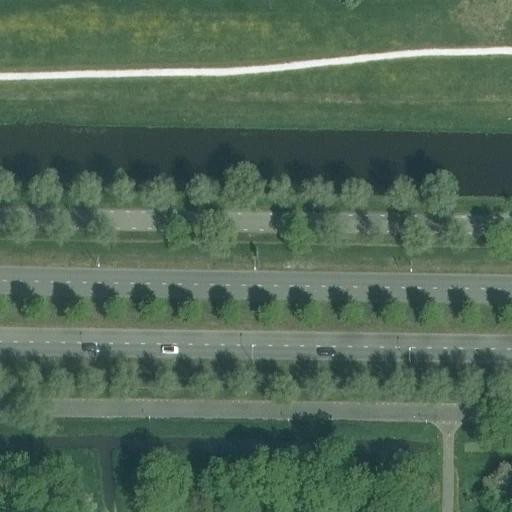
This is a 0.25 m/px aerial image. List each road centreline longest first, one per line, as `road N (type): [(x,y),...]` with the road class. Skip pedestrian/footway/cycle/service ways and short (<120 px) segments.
road 1 (tertiary): [(511,227),(0,218)]
road 2 (trunk): [(511,289),(0,280)]
road 3 (trunk): [(0,341),(511,349)]
